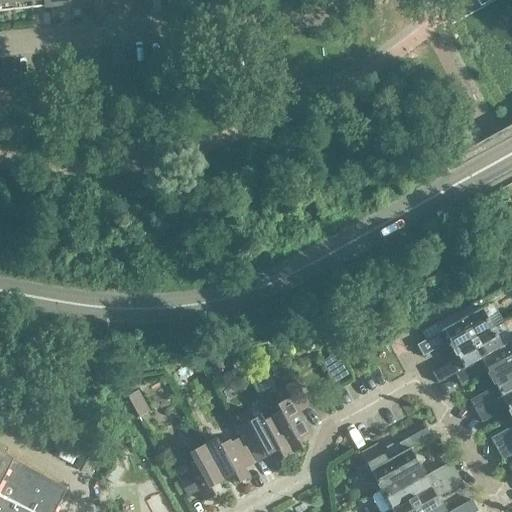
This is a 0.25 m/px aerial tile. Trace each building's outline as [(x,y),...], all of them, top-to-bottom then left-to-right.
[(0,0),(0,13),(14,12),(12,0),(0,0)] [(30,0),(12,0),(14,12),(32,10),(30,0)] [(50,8),(49,0),(30,0),(32,10),(50,8)] [(69,6),(67,0),(49,0),(50,8),(69,6)] [(448,340),(454,350),(493,328),(482,309),(442,331),(442,332),(417,346),(423,357),(445,345),(444,342),(448,340)] [(437,384),(454,375),(504,347),(511,342),(511,341),(503,346),(493,328),(454,350),(460,361),(455,363),(454,361),(431,373),(437,384)] [(511,342),(504,347),(454,375),(460,386),(483,374),(481,371),(486,368),(492,379),(511,367),(511,342)] [(261,346),(240,353),(245,368),(266,360),(261,346)] [(336,354),(321,363),(334,384),(348,375),(336,354)] [(469,401),(475,413),(511,392),(511,367),(492,379),(497,389),(493,392),(492,389),(469,401)] [(268,369),(254,376),(261,393),(275,387),(268,369)] [(271,417),(292,454),(301,449),(297,441),(309,434),(298,414),(309,407),(295,381),(284,387),(290,398),(276,406),(280,413),(271,417)] [(127,397),(139,418),(149,412),(138,391),(127,397)] [(507,406),(511,415),(511,392),(475,413),(481,424),(504,411),(502,408),(507,406)] [(283,459),(292,454),(271,417),(264,422),(260,415),(246,422),(251,432),(240,438),(255,464),(278,451),(283,459)] [(511,426),(490,439),(496,450),(511,441),(511,426)] [(381,490),(420,469),(411,452),(433,440),(426,428),(383,453),(378,444),(359,454),(368,470),(367,470),(369,472),(370,471),(381,490)] [(244,470),(255,464),(240,438),(230,444),(229,441),(220,446),(216,439),(203,446),(223,482),(234,476),(239,484),(249,478),(244,470)] [(511,441),(496,450),(502,461),(511,456),(511,441)] [(210,489),(223,482),(203,446),(190,454),(193,460),(174,471),(188,497),(199,491),(205,502),(215,497),(210,489)] [(54,511),(67,490),(12,461),(12,459),(0,453),(0,511),(54,511)] [(359,454),(354,457),(359,466),(364,463),(359,454)] [(420,469),(381,490),(373,495),(372,498),(380,511),(386,511),(391,509),(457,473),(450,462),(429,474),(431,477),(426,479),(420,469)] [(103,483),(114,489),(123,473),(112,467),(103,483)] [(463,484),(457,473),(391,509),(392,511),(431,511),(441,507),(435,496),(440,494),(441,496),(463,484)] [(477,511),(478,511),(472,500),(450,511),(444,511),(441,507),(431,511),(477,511)]
